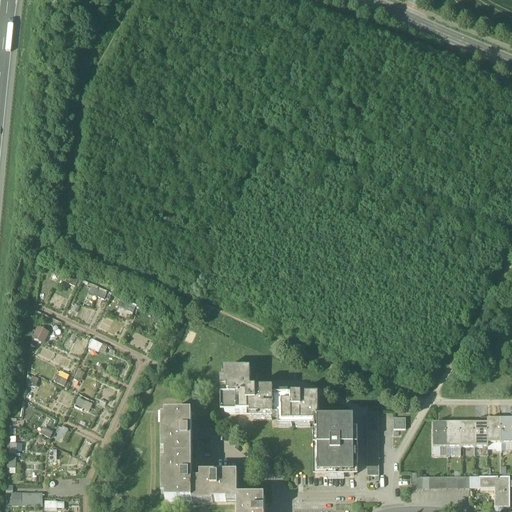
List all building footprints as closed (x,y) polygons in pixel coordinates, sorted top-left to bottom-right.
[(66,283),(76,288),(78,282),(68,277),(66,283)] [(106,295),(91,287),(88,293),(104,300),(106,295)] [(135,308),(120,301),(117,307),(132,314),(135,308)] [(167,323),(156,318),(153,323),(162,327),(161,329),(164,330),(167,323)] [(37,328),(33,339),(44,344),(49,333),(37,328)] [(93,340),(89,348),(99,353),(103,345),(93,340)] [(319,398),(273,398),(273,392),(250,392),(250,369),(224,369),(224,385),(227,385),(227,393),(231,393),(231,400),(225,400),(225,415),(250,415),(250,418),(282,418),(282,425),(314,425),(314,421),(318,421),(319,421),(319,398)] [(85,373),(79,371),(75,380),(80,383),(85,373)] [(58,377),(55,383),(64,388),(67,382),(58,377)] [(32,378),(29,387),(34,389),(38,380),(32,378)] [(87,404),(79,400),(76,405),(85,409),(87,404)] [(378,414),(366,414),(366,472),(378,472),(378,414)] [(192,415),(165,415),(166,434),(162,434),(162,447),(166,447),(166,459),(192,459),(192,415)] [(405,420),(394,420),(394,431),(400,431),(405,431),(405,420)] [(501,420),(496,420),(496,425),(488,425),(488,444),(501,444),(501,425),(501,420)] [(511,420),(509,420),(509,425),(501,425),(501,444),(511,444),(511,420)] [(319,421),(318,421),(317,476),(353,476),(354,422),(319,421)] [(441,429),(433,429),(433,449),(447,449),(447,429),(447,425),(441,425),(441,429)] [(454,425),(454,429),(447,429),(447,449),(461,449),(461,429),(461,425),(454,425)] [(474,429),(474,425),(468,425),(468,429),(461,429),(461,449),(474,449),(474,429)] [(488,425),(481,425),(481,429),(474,429),(474,449),(488,448),(488,444),(488,425)] [(53,433),(44,428),(41,434),(50,439),(53,433)] [(63,429),(58,437),(64,440),(68,431),(63,429)] [(22,446),(11,445),(10,455),(17,456),(17,452),(22,452),(22,446)] [(57,452),(49,451),(49,462),(56,462),(57,452)] [(17,470),(17,459),(9,459),(8,470),(17,470)] [(192,459),(166,459),(166,472),(162,472),(162,484),(166,484),(166,503),(192,503),(192,500),(192,482),(192,459)] [(237,476),(200,476),(200,482),(192,482),(192,500),(212,500),(212,502),(226,502),(226,500),(237,500),(237,498),(237,476)] [(510,479),(480,479),(480,489),(495,489),(495,509),(510,509),(510,479)] [(12,508),(42,508),(42,496),(12,496),(12,508)] [(264,511),(264,498),(237,498),(237,500),(237,511),(264,511)] [(64,503),(45,503),(44,511),(57,511),(57,510),(64,510),(64,503)]
